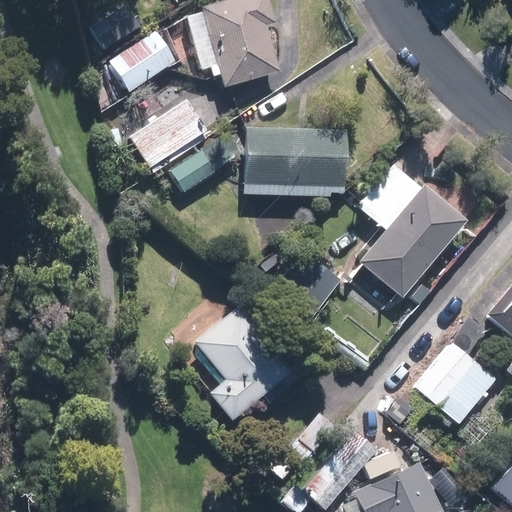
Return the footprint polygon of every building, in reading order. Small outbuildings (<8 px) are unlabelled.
[(258,0),(226,0),(193,9),(195,15),(181,19),(195,71),(204,68),(207,78),(213,77),(216,90),(272,74),(259,29),(267,27),(258,0)] [(99,51),(134,29),(120,7),(85,29),(99,51)] [(169,63),(149,33),(102,64),(122,94),(169,63)] [(202,137),(179,102),(122,140),(145,175),(202,137)] [(338,132),(238,130),(236,197),(323,199),(323,194),(337,195),(338,132)] [(209,172),(196,153),(165,172),(178,192),(209,172)] [(394,301),(457,223),(414,188),(413,190),(385,167),(350,210),(378,232),(351,265),(394,301)] [(304,324),(335,282),(298,254),(267,296),(304,324)] [(511,276),(477,316),(511,344),(511,354),(498,372),(511,383),(511,276)] [(396,327),(351,289),(314,333),(358,371),(396,327)] [(284,374),(231,308),(187,343),(217,381),(201,394),(223,422),(284,374)] [(491,380),(446,344),(409,390),(453,426),(491,380)] [(329,426),(313,414),(292,441),(307,452),(308,453),(329,426)] [(318,511),(369,450),(347,432),(296,494),(318,511)] [(295,461),(298,463),(307,452),(292,441),(291,440),(282,451),(295,461)] [(280,450),(264,470),(279,481),(295,461),(282,451),(280,450)] [(511,506),(511,461),(490,489),(511,506)] [(430,511),(410,463),(346,490),(355,511),(430,511)]
